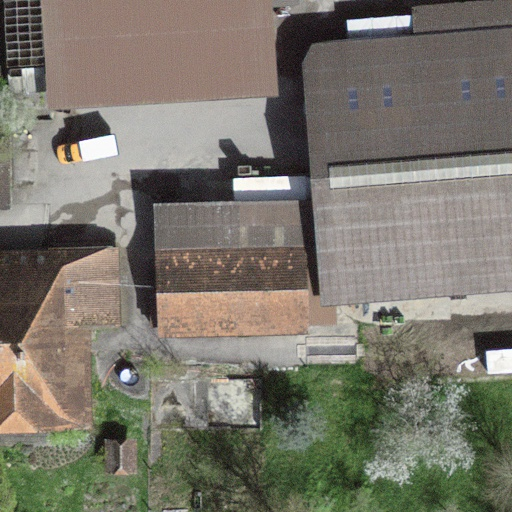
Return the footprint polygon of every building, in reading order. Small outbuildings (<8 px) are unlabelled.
[(264,0),(46,0),(53,73),(269,55),(264,0)] [(330,263),(511,250),(511,67),(317,82),(330,263)] [(0,416),(86,415),(84,318),(124,317),(123,244),(0,246),(0,416)] [(293,258),(167,257),(166,324),(293,325),(293,258)] [(149,365),(150,429),(224,427),(222,363),(149,365)]
